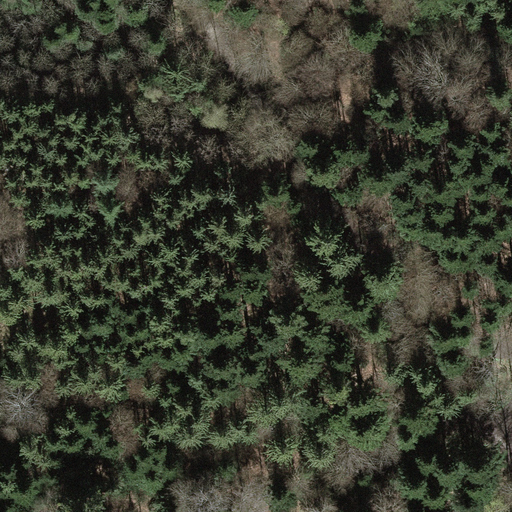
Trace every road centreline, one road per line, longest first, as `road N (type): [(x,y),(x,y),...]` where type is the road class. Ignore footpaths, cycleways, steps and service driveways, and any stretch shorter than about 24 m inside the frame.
road 1 (track): [(173,0),(475,407)]
road 2 (track): [(363,511),(475,407)]
